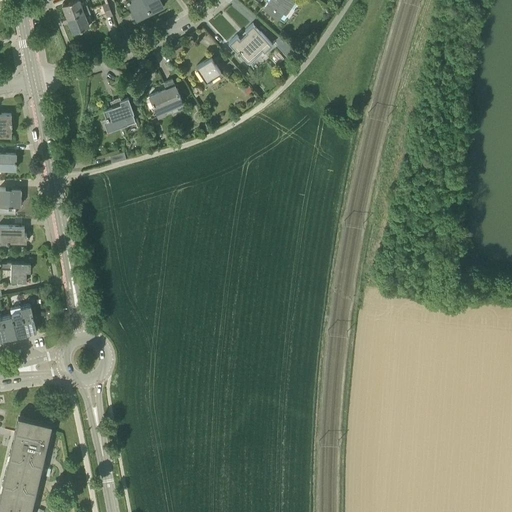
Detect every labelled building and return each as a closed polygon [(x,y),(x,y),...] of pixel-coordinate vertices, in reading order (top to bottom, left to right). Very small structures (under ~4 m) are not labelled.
[(73,0),(62,5),(67,18),(82,12),(80,6),(84,4),(82,0),(73,0)] [(150,13),(143,0),(129,0),(127,1),(132,11),(129,12),(132,18),(134,17),(136,20),(150,13)] [(143,0),(150,13),(163,6),(160,0),(143,0)] [(267,0),(263,7),(278,17),(282,11),(284,12),(293,0),(267,0)] [(107,2),(102,4),(106,17),(112,15),(107,2)] [(84,16),(82,12),(67,18),(73,33),(88,26),(87,22),(91,21),(88,14),(84,16)] [(264,51),(272,44),(252,23),(238,37),(236,35),(229,42),(238,53),(239,52),(249,63),(264,50),(264,51)] [(273,42),(285,54),(292,47),(279,36),(273,42)] [(211,77),(220,71),(211,56),(195,66),(205,81),(208,79),(209,80),(212,78),(211,77)] [(182,102),(172,79),(163,83),(166,88),(148,95),(158,116),(165,113),(164,110),(182,102)] [(243,89),(247,94),(252,90),(248,85),(243,89)] [(114,99),(116,105),(103,110),(106,117),(105,117),(106,120),(103,121),(107,131),(127,123),(127,122),(135,120),(132,113),(133,113),(128,97),(120,100),(119,97),(114,99)] [(0,113),(0,136),(11,137),(12,122),(11,122),(11,114),(0,113)] [(0,152),(0,171),(2,171),(2,169),(15,169),(16,153),(0,152)] [(109,156),(111,163),(126,158),(124,152),(109,156)] [(20,206),(21,189),(5,189),(5,188),(0,187),(0,197),(2,197),(2,206),(8,206),(8,207),(12,207),(12,205),(20,206)] [(9,241),(17,242),(26,242),(27,233),(24,233),(24,226),(0,224),(0,242),(7,242),(7,243),(9,243),(9,241)] [(30,271),(31,262),(24,262),(24,261),(21,261),(21,262),(0,261),(0,268),(11,268),(11,281),(26,281),(26,271),(30,271)] [(20,306),(27,332),(37,329),(30,303),(20,306)] [(20,306),(11,308),(12,314),(17,334),(27,332),(20,306)] [(2,316),(7,336),(17,334),(12,314),(2,316)] [(16,432),(13,441),(12,441),(0,490),(0,511),(30,511),(45,449),(44,448),(46,440),(47,440),(51,423),(18,415),(14,431),(16,432)]
